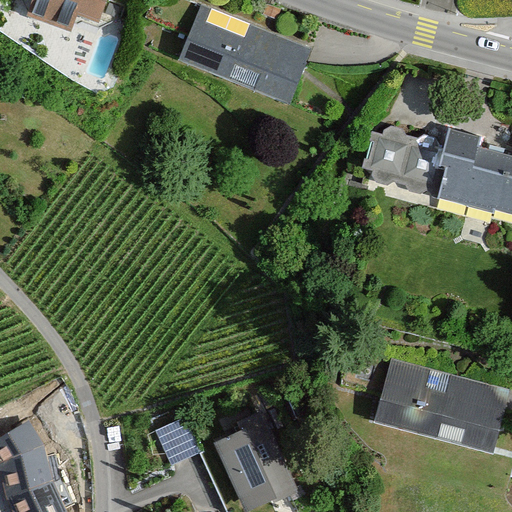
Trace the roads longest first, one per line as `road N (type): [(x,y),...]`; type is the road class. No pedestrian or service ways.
road 1 (residential): [(0,270),(87,379),(108,466),(108,511)]
road 2 (secondary): [(312,0),(511,58)]
